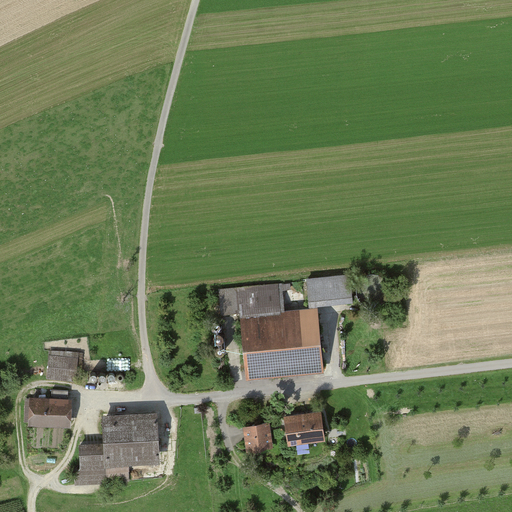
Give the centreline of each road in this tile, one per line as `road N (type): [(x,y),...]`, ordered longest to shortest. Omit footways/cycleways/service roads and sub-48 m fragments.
road 1 (unclassified): [(511,363),(162,400),(151,376),(142,291)]
road 2 (track): [(142,291),(157,153),(198,0)]
road 3 (track): [(162,400),(90,403),(64,469),(34,496),(32,511)]
